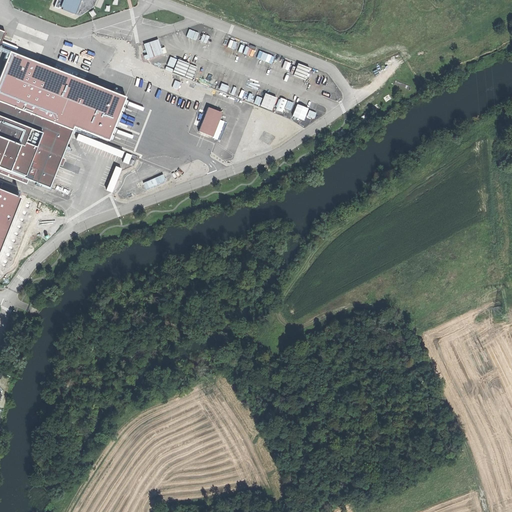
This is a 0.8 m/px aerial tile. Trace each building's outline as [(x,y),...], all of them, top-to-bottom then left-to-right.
[(56,0),(54,7),(59,9),(60,7),(62,0),(56,0)] [(62,0),(60,7),(63,7),(62,9),(75,15),(81,0),(82,0),(84,1),(83,0),(62,0)] [(158,39),(144,44),(147,54),(143,55),(145,59),(162,53),(158,39)] [(127,98),(10,53),(0,79),(0,101),(73,130),(73,128),(109,142),(127,98)] [(266,53),(263,59),(272,63),(274,56),(266,53)] [(298,63),(295,74),(306,78),(310,67),(298,63)] [(254,104),(273,109),(277,96),(265,93),(264,98),(257,96),(254,104)] [(276,109),(283,111),(285,107),(291,109),(294,102),(280,97),(276,109)] [(0,101),(0,168),(50,188),(73,130),(0,101)] [(304,120),(309,108),(297,103),(293,115),(304,120)] [(198,131),(213,137),(222,113),(208,107),(198,131)] [(310,110),(308,116),(315,118),(317,112),(310,110)] [(282,132),(287,120),(273,114),(268,126),(282,132)] [(95,140),(93,146),(122,157),(124,151),(95,140)] [(115,165),(106,190),(113,192),(122,167),(115,165)] [(0,249),(20,198),(0,189),(0,249)]
